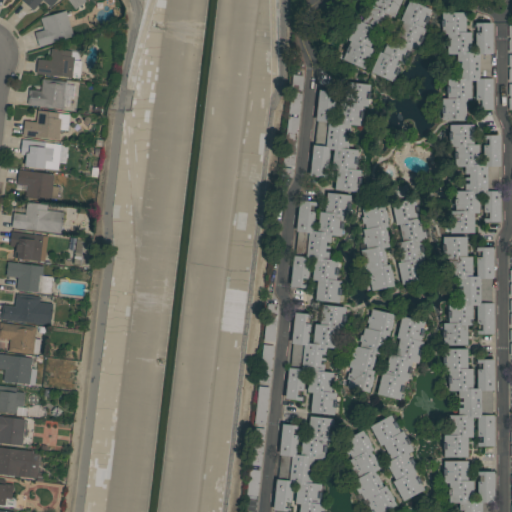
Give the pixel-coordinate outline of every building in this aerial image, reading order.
[(22,0),(56,0),(51,7),(42,0),(33,10),(22,1),(22,0)] [(85,0),(86,1),(75,9),(68,0),(85,0)] [(383,35),(377,32),(370,48),(373,49),(364,69),(342,59),(350,41),(347,40),(357,20),(361,23),(370,4),(373,5),(375,0),(401,0),(394,17),(391,16),(383,35)] [(379,52),(382,53),(390,34),(396,36),(403,21),(400,20),(409,0),(431,10),(423,28),(426,29),(417,50),(411,47),(403,65),(400,64),(392,82),(370,72),(379,52)] [(39,47),(35,33),(44,30),(40,18),(66,11),(66,12),(71,10),(76,25),(70,26),(73,36),(39,47)] [(492,54),(491,54),(491,78),(492,78),(492,110),(475,110),(475,106),(480,106),(480,100),(476,100),(476,81),(471,81),(471,101),(466,101),(466,121),(442,121),(442,98),(447,98),(447,79),(460,79),(460,76),(456,76),(456,71),(461,71),(461,68),(457,68),(457,65),(461,65),(461,61),(457,61),(457,54),(447,54),(447,35),(441,35),(441,12),(465,12),(465,32),(470,32),(470,52),(475,52),(475,33),(480,33),(480,27),(475,27),(475,23),(492,23),(492,54)] [(36,74),(38,59),(49,60),(51,49),(72,51),(72,50),(80,51),(79,61),(81,61),(79,79),(36,74)] [(292,75),(303,76),(299,115),(288,114),(292,75)] [(66,85),(75,86),(73,108),(64,107),(63,109),(27,105),(29,90),(41,91),(42,79),(67,82),(66,85)] [(312,144),(315,145),(317,120),(315,120),(318,90),(335,91),(335,95),(329,95),(329,101),(334,101),(332,120),(337,120),(338,101),(343,101),(345,81),(370,84),(367,106),(362,106),(360,125),(350,124),(349,132),(345,131),(344,135),(349,136),(349,138),(344,137),(344,141),(348,141),(348,149),(358,149),(356,169),(360,170),(358,192),(334,190),(336,169),(331,169),(333,149),(329,149),(327,168),(321,167),(321,173),(326,174),(326,178),(309,176),(312,144)] [(37,137),(37,138),(22,136),(24,121),(36,122),(37,110),(58,113),(70,115),(68,131),(60,130),(59,140),(37,137)] [(288,116),(299,117),(296,143),(285,142),(288,116)] [(449,124),(473,124),(473,144),(478,144),(478,164),(483,164),(483,145),(484,145),(484,139),(483,139),(483,135),(500,135),(500,166),(499,166),(499,191),(500,191),(500,222),(483,222),(483,218),(485,218),(485,212),(483,212),(483,192),(479,192),(479,213),(473,213),(473,233),(449,233),(449,210),(455,210),(455,190),(464,190),(464,183),(467,183),(467,180),(464,180),(464,177),(467,177),(467,174),(465,174),(465,166),(455,166),(455,147),(449,147),(449,124)] [(58,170),(24,166),(26,155),(20,155),(21,139),(44,142),(61,144),(58,170)] [(293,166),(282,164),(285,144),(296,146),(293,166)] [(54,174),(52,186),(59,187),(57,202),(25,197),(25,191),(16,189),(18,170),(54,174)] [(408,196),(390,199),(388,187),(406,183),(408,196)] [(293,256),(295,256),(298,232),(295,232),(299,200),(316,202),(315,206),(309,205),(309,211),(315,212),(313,230),(317,231),(319,212),(324,212),(326,192),(350,195),(348,217),(343,217),(340,236),(331,235),(330,242),(326,242),(325,245),(330,246),(329,249),(325,248),(325,252),(329,252),(328,259),(338,260),(336,280),(341,281),(338,303),(314,300),(317,280),(312,280),(314,260),(310,259),(307,279),(301,278),(301,284),(307,285),(306,288),(289,287),(293,256)] [(418,217),(422,217),(426,239),(420,240),(424,259),(421,260),(425,280),(401,284),(396,262),(400,262),(396,243),(402,241),(399,224),(395,225),(391,203),(415,198),(418,217)] [(11,227),(13,213),(25,214),(26,202),(47,204),(47,210),(54,211),(54,209),(58,210),(58,211),(63,212),(61,233),(11,227)] [(385,210),(387,218),(386,218),(388,226),(385,227),(386,230),(388,241),(389,246),(383,248),(383,251),(384,251),(386,260),(385,260),(386,265),(389,264),(390,270),(391,270),(393,281),(394,286),(371,290),(370,283),(368,284),(366,278),(368,278),(366,270),(364,270),(360,250),(366,248),(365,245),(363,245),(361,237),(363,237),(362,229),(365,228),(364,223),(362,224),(360,217),(363,217),(361,209),(384,204),(385,210)] [(44,262),(30,260),(13,258),(15,247),(9,246),(11,231),(13,232),(13,231),(23,232),(22,233),(28,234),(28,233),(33,233),(33,234),(42,235),(42,236),(48,237),(44,262)] [(493,278),(492,278),(492,303),(493,303),(493,334),(477,334),(477,331),(478,331),(478,324),(477,324),(476,305),(472,305),(472,325),(467,325),(467,345),(443,345),(443,323),(448,323),(448,303),(458,303),(457,295),(460,295),(460,292),(457,292),(457,289),(460,289),(460,286),(458,286),(457,278),(448,278),(448,259),(439,259),(439,237),(466,237),(466,256),(471,256),(471,276),(476,276),(476,257),(478,257),(478,251),(476,251),(476,247),(493,247),(493,278)] [(76,240),(91,242),(87,266),(73,264),(76,240)] [(43,266),(42,275),(52,277),(50,294),(16,290),(17,278),(6,276),(7,261),(43,266)] [(40,297),(39,302),(52,303),(50,325),(0,319),(2,304),(14,306),(16,294),(40,297)] [(267,303),(278,304),(274,342),(263,340),(267,303)] [(288,368),(290,368),(293,344),(291,344),(294,312),(311,314),(311,318),(305,317),(304,323),(310,324),(308,343),(312,343),(314,324),(319,324),(321,304),(346,307),(343,329),(338,329),(335,348),(326,347),(325,355),(321,354),(321,358),(325,358),(325,361),(320,360),(320,364),(324,364),(323,371),(333,372),(331,392),(336,393),(334,415),(310,413),(312,393),(307,392),(309,372),(305,372),(302,391),(297,390),(296,396),(302,397),(302,401),(284,399),(288,368)] [(392,320),(393,320),(390,331),(389,330),(388,336),(385,335),(384,339),(385,339),(383,349),(382,349),(380,354),(375,353),(374,357),(375,357),(372,366),(371,366),(370,370),(374,371),(372,376),(373,377),(370,387),(368,393),(346,387),(351,368),(348,367),(349,360),(348,359),(349,353),(351,353),(352,345),(359,347),(360,341),(358,341),(360,335),(362,335),(363,327),(366,328),(368,323),(366,323),(368,316),(369,316),(371,309),(393,314),(392,320)] [(401,316),(424,322),(420,341),(422,342),(417,363),(412,362),(407,381),(404,381),(399,400),(376,394),(381,373),(384,374),(389,354),(395,356),(399,339),(396,338),(401,316)] [(0,322),(36,327),(35,338),(40,339),(39,354),(33,353),(33,355),(8,352),(10,339),(0,338),(0,322)] [(262,344),(274,345),(271,369),(270,369),(270,371),(271,371),(270,383),(258,382),(262,344)] [(448,371),(443,371),(443,349),(467,348),(467,369),(472,369),(472,388),(477,388),(476,369),(478,369),(478,363),(477,363),(476,359),(493,359),(494,391),(492,391),(494,446),(477,446),(477,442),(479,442),(479,437),(477,437),(477,417),(472,417),(473,437),(467,437),(467,457),(444,457),(443,435),(449,435),(448,415),(458,415),(458,408),(461,408),(461,404),(458,404),(458,402),(461,402),(460,398),(458,398),(458,391),(449,391),(448,371)] [(0,354),(32,358),(31,368),(37,369),(34,385),(3,381),(4,370),(0,369),(0,354)] [(0,384),(16,387),(15,392),(24,393),(22,407),(31,408),(30,417),(16,415),(16,414),(0,412),(0,384)] [(258,386),(269,387),(268,399),(267,399),(267,401),(268,401),(265,425),(254,423),(258,386)] [(392,482),(395,480),(385,463),(391,460),(382,444),(380,446),(369,426),(390,415),(400,432),(402,431),(413,450),(407,453),(417,470),(414,472),(424,490),(403,501),(392,482)] [(0,416),(25,419),(22,446),(0,443),(0,416)] [(276,479),(278,479),(281,455),(279,455),(282,424),(299,426),(298,430),(293,429),(292,435),(298,435),(296,455),(300,455),(302,435),(307,436),(309,416),(333,419),(331,441),(326,440),(324,460),(314,459),(313,466),(309,466),(308,469),(313,470),(313,472),(308,472),(308,475),(313,476),(312,483),(321,484),(319,504),(324,504),(322,511),(299,511),(300,504),(295,504),(297,484),(292,483),(290,502),(285,502),(284,508),(290,509),(289,511),(273,510),(276,479)] [(261,466),(249,465),(253,427),(265,429),(261,466)] [(373,511),(372,510),(371,510),(367,503),(369,503),(366,498),(364,500),(360,493),(358,494),(355,488),(357,487),(353,480),(359,477),(356,473),(354,474),(351,468),(353,467),(349,460),(352,458),(349,454),(347,455),(344,449),(346,448),(342,441),(362,430),(365,435),(366,435),(371,444),(370,444),(373,450),(370,451),(372,454),(373,454),(378,463),(377,463),(380,468),(374,471),(376,475),(377,474),(381,483),(381,484),(382,487),(385,485),(388,490),(389,490),(394,499),(393,500),(396,505),(383,511),(373,511)] [(0,446),(33,451),(33,454),(40,455),(38,473),(45,473),(43,483),(37,482),(37,479),(0,474),(0,446)] [(443,461),(468,461),(468,481),(473,481),(473,500),(477,500),(477,481),(479,481),(479,475),(477,475),(477,472),(494,471),(494,503),(493,503),(493,511),(463,511),(463,509),(460,509),(460,503),(449,503),(449,483),(443,483),(443,461)] [(249,469),(260,470),(257,496),(246,495),(249,469)] [(0,479),(5,480),(4,484),(13,485),(12,497),(16,498),(15,507),(0,505),(0,479)]
